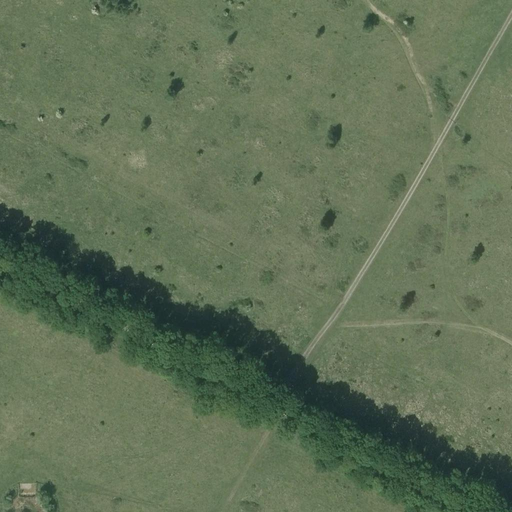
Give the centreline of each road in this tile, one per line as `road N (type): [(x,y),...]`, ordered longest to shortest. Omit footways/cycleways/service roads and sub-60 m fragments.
road 1 (track): [(478,511),(0,259)]
road 2 (track): [(511,13),(323,328)]
road 3 (track): [(323,328),(298,360),(221,511)]
